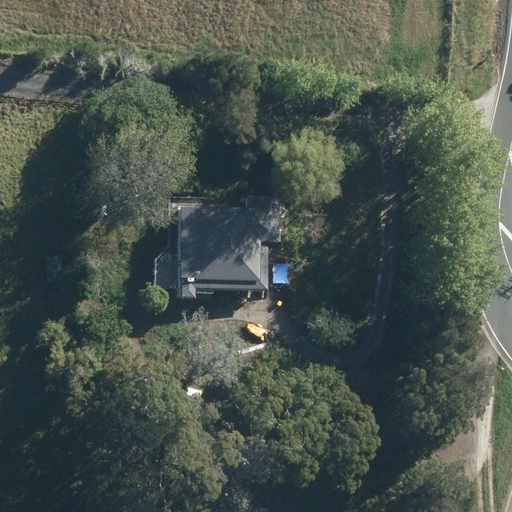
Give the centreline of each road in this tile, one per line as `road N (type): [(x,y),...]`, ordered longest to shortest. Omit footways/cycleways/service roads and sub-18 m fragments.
road 1 (unknown): [(511,124),(119,59),(0,49)]
road 2 (tertiary): [(511,251),(505,302),(511,386)]
